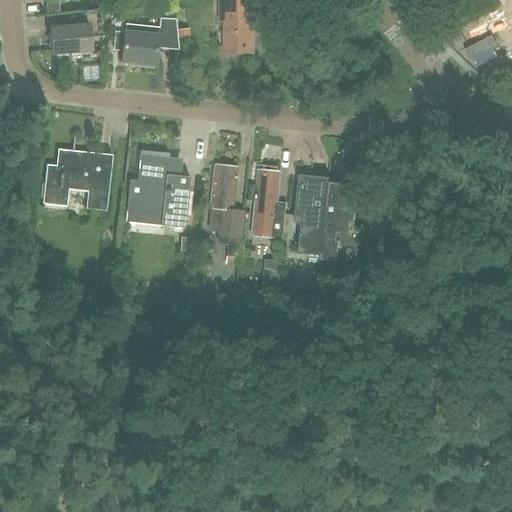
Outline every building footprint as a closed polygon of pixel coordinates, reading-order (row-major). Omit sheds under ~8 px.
[(258,31),(258,0),(220,0),(220,26),(225,26),(224,53),(254,53),(253,31),(258,31)] [(81,26),(51,29),(54,55),(92,51),(90,39),(107,37),(104,9),(79,12),(81,26)] [(163,20),(161,37),(143,35),(143,29),(127,27),(127,33),(116,32),(114,48),(123,49),(122,61),(155,65),(157,48),(178,50),(177,42),(176,30),(175,21),(163,20)] [(177,42),(190,40),(189,29),(176,30),(177,42)] [(105,212),(111,156),(71,151),(71,158),(60,156),(59,169),(45,167),(41,205),(66,208),(68,191),(87,193),(85,210),(105,212)] [(128,213),(161,216),(160,227),(184,230),(190,178),(175,177),(177,163),(172,162),(172,158),(143,155),(140,184),(131,183),(128,213)] [(242,239),(245,211),(233,210),(238,170),(216,168),(212,209),(213,209),(211,231),(220,232),(219,245),(228,246),(228,257),(239,258),(241,239),(242,239)] [(277,174),(277,169),(265,168),(264,172),(258,172),(257,186),(251,185),(249,200),(255,201),(252,236),(283,239),(287,204),(277,203),(280,174),(277,174)] [(323,240),(329,183),(329,178),(299,175),(295,222),(298,225),(310,226),(309,234),(307,234),(305,255),(321,256),(323,240)] [(323,240),(321,256),(321,261),(337,263),(339,242),(337,242),(337,234),(350,235),(354,232),(358,186),(329,183),(323,240)] [(276,296),(278,275),(265,273),(263,295),(276,296)]
